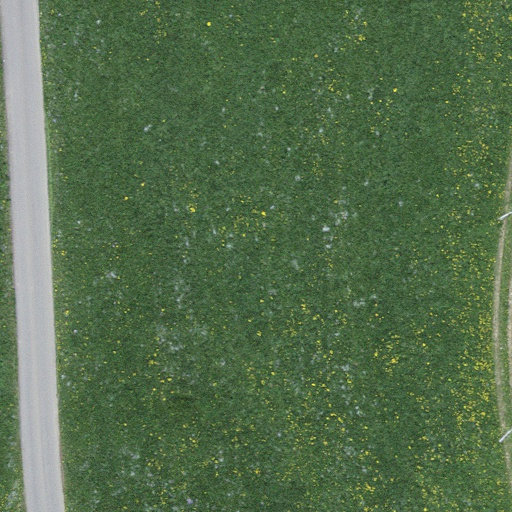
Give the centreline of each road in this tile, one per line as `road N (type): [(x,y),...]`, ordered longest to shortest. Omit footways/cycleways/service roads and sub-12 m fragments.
road 1 (unclassified): [(48,511),(18,0)]
road 2 (track): [(511,420),(511,221)]
